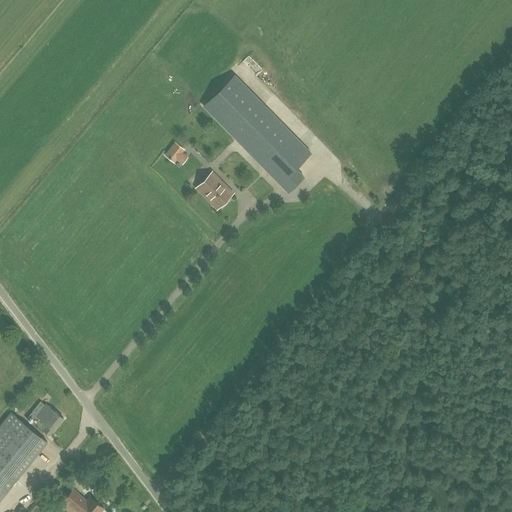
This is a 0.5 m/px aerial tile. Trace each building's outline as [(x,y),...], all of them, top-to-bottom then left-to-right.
[(204,106),(289,192),(304,177),(296,169),(311,153),(235,76),(204,106)] [(182,146),(173,139),(164,149),(173,157),(182,146)] [(212,172),(196,187),(217,208),(232,193),(212,172)] [(37,406),(32,412),(43,420),(37,427),(43,432),(44,431),(49,435),(54,429),(64,418),(47,404),(41,410),(37,406)] [(0,499),(47,441),(11,412),(0,424),(0,499)] [(87,501),(73,489),(64,499),(78,511),(77,511),(99,511),(103,508),(90,497),(87,501)] [(41,498),(36,504),(42,509),(47,503),(41,498)]
